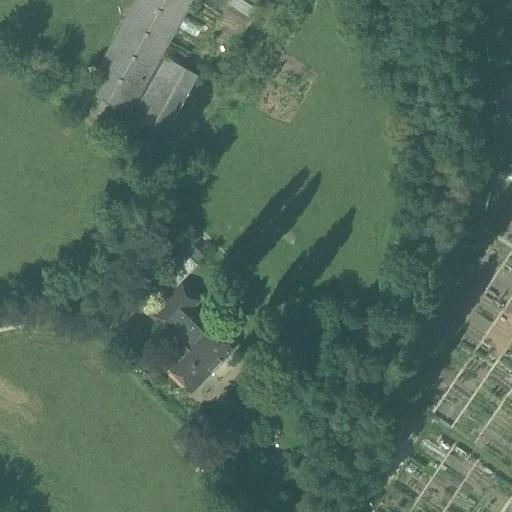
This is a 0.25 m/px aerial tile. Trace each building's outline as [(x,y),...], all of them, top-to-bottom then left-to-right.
[(134,0),(95,71),(85,90),(130,115),(194,0),(134,0)] [(199,75),(166,57),(132,117),(165,135),(199,75)] [(166,366),(191,390),(230,349),(205,326),(202,329),(187,314),(199,302),(181,284),(150,316),(169,334),(171,331),(186,345),(166,366)] [(433,410),(448,419),(472,382),(457,372),(433,410)] [(508,511),(511,511),(511,492),(500,505),(508,511)]
